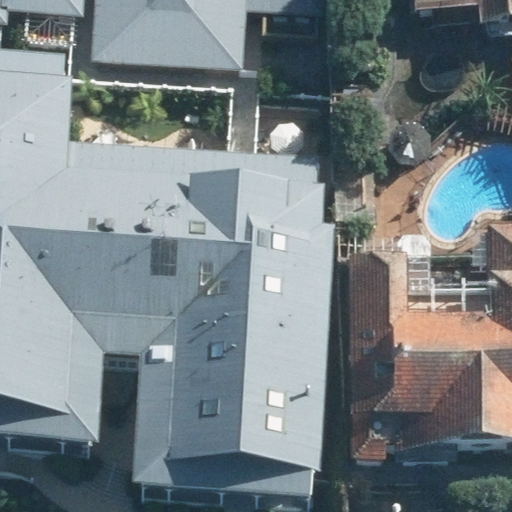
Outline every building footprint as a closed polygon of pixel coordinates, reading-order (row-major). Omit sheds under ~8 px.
[(93,33),(94,0),(0,0),(0,38),(16,39),(17,29),(93,33)] [(334,0),(108,0),(104,75),(252,84),(256,26),(333,30),(334,0)] [(511,0),(433,0),(436,34),(501,28),(503,51),(511,50),(511,0)] [(0,468),(124,473),(127,385),(161,387),(156,511),(337,511),(337,508),(348,509),(357,257),(345,257),(347,219),(337,218),(338,187),(89,177),(92,109),(83,109),(85,85),(0,81),(0,468)] [(430,274),(366,276),(370,477),(475,475),(475,469),(511,468),(511,238),(498,238),(499,302),(431,303),(430,274)]
